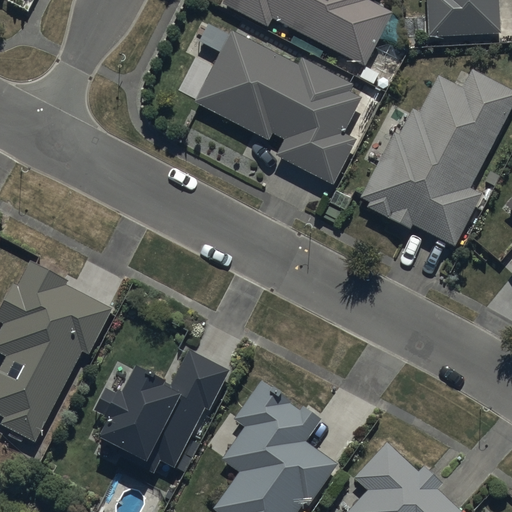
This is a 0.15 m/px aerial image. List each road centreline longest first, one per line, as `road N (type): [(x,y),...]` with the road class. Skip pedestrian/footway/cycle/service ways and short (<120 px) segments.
road 1 (residential): [(511,386),(36,134)]
road 2 (residential): [(36,134),(111,0)]
